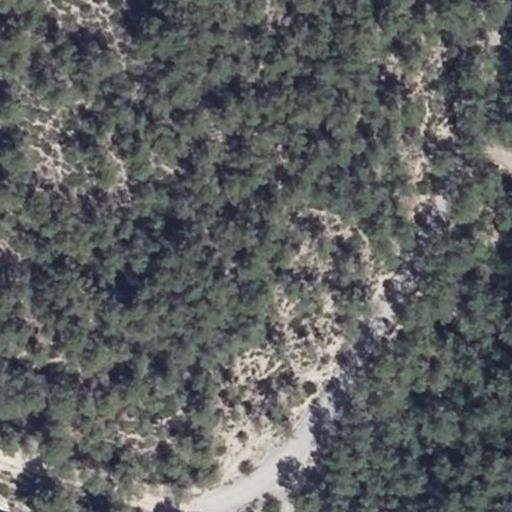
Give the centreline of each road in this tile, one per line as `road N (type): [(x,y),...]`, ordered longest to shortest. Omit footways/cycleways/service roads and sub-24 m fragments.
road 1 (unclassified): [(511,12),(417,264),(355,368),(299,456),(204,506)]
road 2 (track): [(204,506),(150,501),(0,450)]
